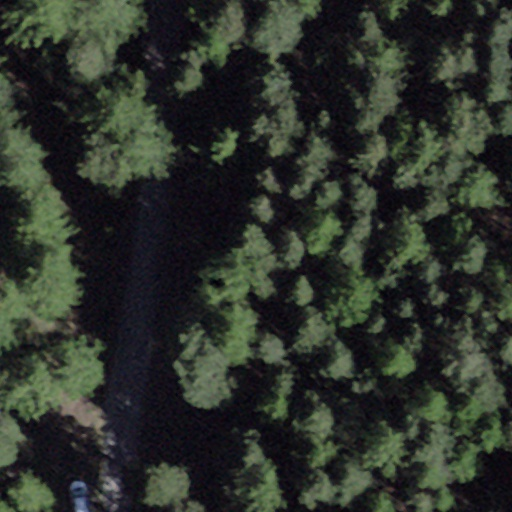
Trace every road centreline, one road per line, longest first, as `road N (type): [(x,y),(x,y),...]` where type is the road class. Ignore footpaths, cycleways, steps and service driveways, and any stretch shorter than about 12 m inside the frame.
road 1 (track): [(157,119),(139,376)]
road 2 (track): [(139,376),(138,511)]
